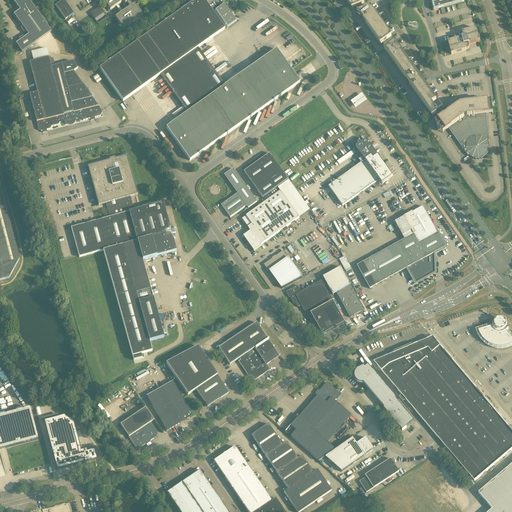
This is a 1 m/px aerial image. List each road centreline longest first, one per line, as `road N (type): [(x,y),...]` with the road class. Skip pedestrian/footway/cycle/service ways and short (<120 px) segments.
road 1 (tertiary): [(16,501),(165,459),(319,360)]
road 2 (primary): [(297,0),(337,43),(492,261)]
road 3 (primary): [(505,259),(312,0)]
road 4 (unclassified): [(262,0),(310,37),(333,72),(183,185)]
road 5 (unclassified): [(463,511),(469,495),(435,455),(393,450),(324,357)]
road 6 (unclassified): [(319,360),(266,302),(183,185)]
road 7 (unclassified): [(0,162),(142,127),(183,185)]
road 8 (tertiary): [(361,335),(449,304),(500,271)]
road 9 (tertiary): [(492,261),(361,335)]
road 10 (unknown): [(313,511),(334,486),(253,405)]
